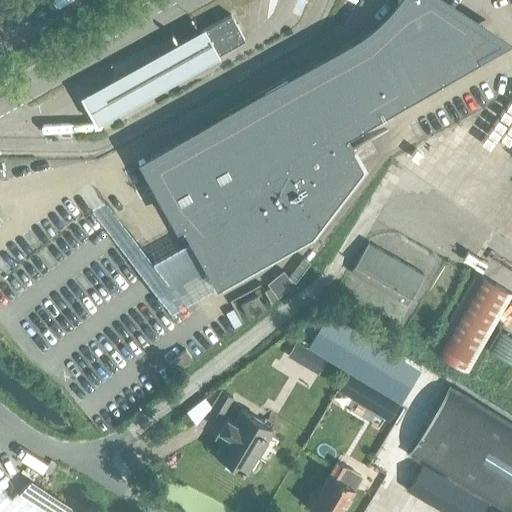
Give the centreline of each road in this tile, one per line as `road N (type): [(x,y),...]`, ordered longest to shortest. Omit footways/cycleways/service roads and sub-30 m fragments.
road 1 (secondary): [(0,102),(185,0)]
road 2 (residential): [(0,416),(148,511)]
